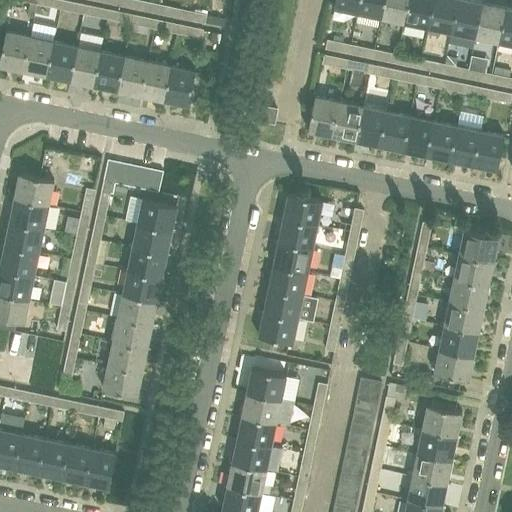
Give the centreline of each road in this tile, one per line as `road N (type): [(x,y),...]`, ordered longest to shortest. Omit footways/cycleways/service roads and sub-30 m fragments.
road 1 (residential): [(180,511),(251,158)]
road 2 (residential): [(320,511),(382,187)]
road 3 (residential): [(0,118),(34,112),(251,158)]
road 4 (residential): [(481,511),(511,367)]
road 5 (residential): [(382,187),(251,158)]
road 6 (residential): [(511,214),(382,187)]
